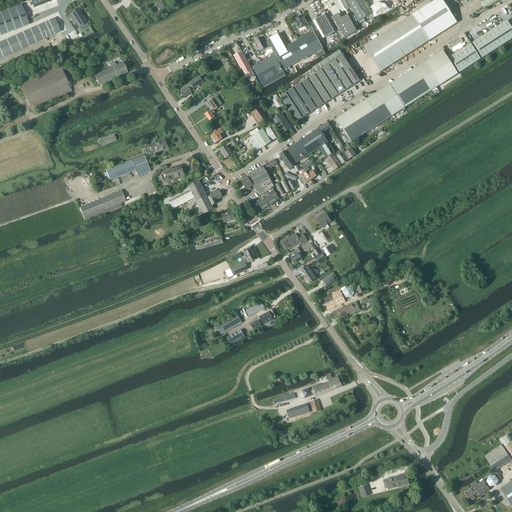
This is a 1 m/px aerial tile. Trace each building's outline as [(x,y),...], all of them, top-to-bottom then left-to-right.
[(362,0),(345,0),(358,22),(371,15),(362,0)] [(441,0),(436,0),(410,17),(427,42),(457,23),(441,0)] [(481,0),(480,1),(485,9),(499,0),(481,0)] [(23,4),(0,12),(0,35),(30,24),(23,4)] [(78,9),(71,14),(72,17),(70,18),(73,22),(75,21),(79,28),(87,23),(78,9)] [(326,14),(313,21),(323,39),(335,32),(326,14)] [(338,14),(331,18),(343,39),(358,31),(349,15),(341,19),(338,14)] [(300,17),(293,20),(298,30),(305,26),(307,30),(309,29),(311,33),(314,31),(312,27),(310,28),(304,18),(301,19),(300,17)] [(427,42),(410,17),(370,43),(368,40),(351,51),(353,54),(363,47),(380,73),(427,42)] [(60,32),(54,18),(18,34),(24,48),(60,32)] [(511,38),(511,27),(507,19),(489,31),(500,47),(511,38)] [(482,58),(500,47),(489,31),(472,42),(482,58)] [(280,33),(274,37),(267,40),(284,70),(322,49),(313,32),(287,47),(280,33)] [(18,34),(0,42),(0,58),(24,48),(18,34)] [(260,51),(267,47),(262,37),(255,41),(255,42),(252,43),(254,47),(257,45),(260,51)] [(458,37),(448,43),(451,48),(461,41),(458,37)] [(470,43),(457,51),(461,59),(454,64),(459,72),(480,59),(470,43)] [(443,51),(336,119),(351,142),(457,74),(443,51)] [(461,59),(457,51),(449,56),(454,64),(461,59)] [(242,52),(234,56),(239,65),(240,65),(247,79),(254,75),(242,52)] [(274,55),(262,62),(261,63),(260,62),(257,63),(256,64),(257,65),(252,67),(262,85),(284,73),(274,55)] [(353,86),(360,81),(344,56),(337,60),(353,86)] [(346,90),(353,86),(337,60),(330,65),(346,90)] [(111,63),(113,67),(117,77),(127,73),(122,63),(116,66),(114,62),(111,63)] [(59,65),(29,78),(18,83),(31,111),(51,102),(72,93),(59,65)] [(339,95),(346,90),(330,65),(323,70),(339,95)] [(117,77),(113,67),(94,75),(99,85),(117,77)] [(332,100),(339,95),(323,70),(315,74),(332,100)] [(325,104),(332,100),(315,74),(308,79),(325,104)] [(308,79),(301,84),(317,109),(325,104),(308,79)] [(189,86),(180,92),(183,98),(191,92),(189,89),(190,88),(191,89),(198,84),(196,80),(188,85),(189,86)] [(301,84),(294,88),(310,113),(317,109),(301,84)] [(294,88),(287,93),(303,118),(310,113),(294,88)] [(296,123),(303,118),(287,93),(280,98),(296,123)] [(214,97),(209,101),(215,110),(220,106),(214,97)] [(278,97),(273,101),(280,110),(284,107),(278,97)] [(259,109),(253,113),(260,123),(267,119),(259,109)] [(210,111),(205,114),(209,121),(214,118),(213,115),(215,114),(212,110),(210,112),(210,111)] [(273,118),(283,133),(291,128),(281,113),(273,118)] [(328,122),(319,128),(320,128),(322,133),(331,127),(328,122)] [(221,130),(211,136),(216,143),(222,139),(219,135),(223,132),(225,130),(222,126),(219,128),(221,130)] [(248,139),(256,151),(276,138),(268,126),(263,130),(262,129),(253,134),(254,135),(248,139)] [(320,128),(299,142),(287,150),(296,163),(322,146),(328,142),(322,133),(320,128)] [(114,134),(99,141),(102,147),(117,141),(114,134)] [(249,134),(240,140),(241,142),(251,136),(249,134)] [(154,144),(149,146),(151,153),(156,151),(157,153),(168,148),(165,141),(154,145),(154,144)] [(239,141),(237,142),(244,152),(245,151),(239,141)] [(328,142),(322,146),(328,156),(334,153),(328,142)] [(226,146),(220,149),(226,158),(232,154),(226,146)] [(350,147),(344,151),(345,153),(348,158),(350,158),(355,155),(350,147)] [(286,150),(282,152),(279,154),(288,171),(295,168),(293,164),(286,150)] [(335,154),(342,164),(346,161),(346,160),(348,158),(345,153),(343,150),(341,152),(340,150),(335,154)] [(334,170),(341,165),(333,154),(325,160),(329,164),(334,170)] [(131,161),(134,167),(146,162),(147,162),(144,155),(131,161)] [(301,165),(306,172),(311,180),(316,176),(312,171),(310,172),(308,170),(309,170),(308,169),(307,169),(307,168),(312,164),(309,160),(308,159),(301,165)] [(131,160),(105,170),(109,180),(134,170),(131,160)] [(146,162),(134,167),(138,177),(151,171),(147,162),(146,162)] [(267,173),(272,170),(269,164),(269,163),(264,166),(267,173)] [(166,179),(167,182),(185,175),(181,166),(176,167),(176,166),(170,168),(170,169),(163,172),(164,173),(162,174),(164,180),(166,179)] [(273,185),(263,166),(249,174),(251,176),(248,178),(253,186),(260,196),(267,192),(272,189),(274,188),(273,185)] [(282,174),(291,191),(296,188),(287,172),(282,174)] [(306,183),(311,180),(306,172),(301,175),(302,177),(306,183)] [(251,176),(249,174),(246,176),(247,177),(241,181),(246,190),(253,186),(248,178),(251,176)] [(280,183),(285,193),(290,191),(285,180),(280,183)] [(195,198),(196,201),(207,195),(199,181),(189,186),(189,187),(195,198)] [(276,185),(281,196),(285,193),(280,183),(276,185)] [(195,198),(189,187),(167,198),(172,209),(195,198)] [(257,201),(262,210),(279,199),(272,189),(267,192),(268,194),(257,201)] [(100,199),(101,203),(105,210),(125,201),(121,190),(100,199)] [(219,191),(207,197),(212,206),(216,203),(215,201),(221,197),(222,196),(221,195),(219,191)] [(212,206),(207,197),(207,195),(196,201),(203,215),(214,209),(212,206)] [(105,210),(101,203),(100,199),(79,208),(84,219),(105,210)] [(232,212),(222,215),(224,223),(235,219),(232,212)] [(326,213),(316,219),(321,227),(331,221),(326,213)] [(287,239),(282,242),(283,245),(284,246),(287,250),(300,242),(301,244),(307,241),(303,234),(297,237),(295,234),(289,238),(290,239),(288,240),(287,239)] [(222,238),(198,245),(199,249),(223,242),(222,238)] [(312,242),(308,245),(312,251),(316,248),(312,242)] [(329,246),(323,249),(327,256),(333,253),(329,246)] [(244,252),(246,257),(254,254),(252,249),(244,252)] [(298,253),(290,258),(294,264),(302,260),(301,258),(302,257),(300,254),(299,254),(298,253)] [(256,259),(254,254),(246,257),(247,260),(245,261),(246,264),(256,259)] [(325,258),(322,254),(316,259),(319,263),(325,258)] [(248,269),(247,267),(246,264),(244,261),(244,262),(230,268),(233,276),(248,269)] [(300,270),(305,277),(314,270),(313,269),(312,270),(308,265),(300,270)] [(314,270),(305,277),(309,283),(317,278),(315,275),(318,273),(316,271),(315,271),(314,270)] [(335,281),(333,277),(325,282),(327,286),(335,281)] [(362,285),(356,288),(359,294),(365,292),(362,285)] [(328,297),(321,301),(326,311),(345,302),(340,292),(330,297),(328,292),(326,293),(328,297)] [(265,302),(260,304),(256,307),(256,308),(248,312),(250,316),(268,307),(265,302)] [(351,303),(335,311),(337,316),(347,312),(349,314),(355,312),(351,303)] [(274,309),(260,316),(264,324),(272,320),(271,318),(272,319),(277,317),(274,309)] [(237,313),(215,325),(220,335),(242,323),(237,313)] [(258,320),(251,323),(253,329),(261,326),(258,320)] [(245,336),(241,330),(225,339),(229,345),(245,336)] [(326,376),(328,382),(332,391),(342,387),(338,376),(333,379),(331,375),(326,376)] [(309,388),(301,391),(304,398),(312,395),(309,388)] [(294,394),(283,397),(284,402),(296,399),(294,394)] [(318,400),(314,401),(310,403),(313,413),(321,411),(318,400)] [(310,412),(307,404),(286,410),(287,411),(280,413),(282,420),(310,412)] [(500,440),(511,458),(511,439),(509,434),(500,440)] [(501,445),(491,452),(484,456),(494,471),(511,460),(503,447),(501,445)] [(406,475),(385,480),(388,490),(408,485),(406,475)] [(495,476),(489,476),(487,481),(490,486),(495,486),(498,481),(495,476)] [(475,481),(472,483),(470,484),(472,487),(472,488),(464,493),(470,502),(478,497),(489,489),(483,480),(478,484),(475,481)] [(511,482),(501,490),(511,507),(511,482)] [(359,488),(363,498),(370,496),(367,485),(359,488)]
